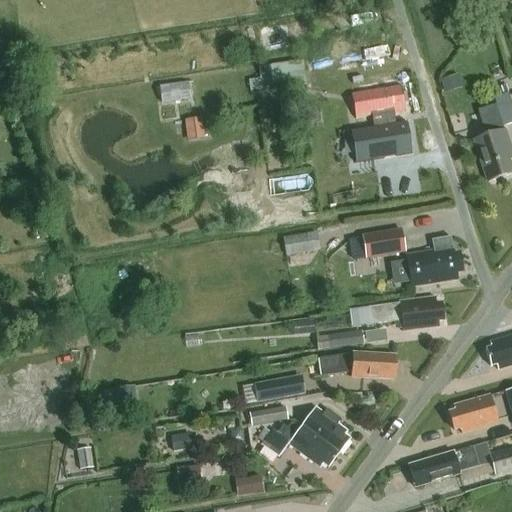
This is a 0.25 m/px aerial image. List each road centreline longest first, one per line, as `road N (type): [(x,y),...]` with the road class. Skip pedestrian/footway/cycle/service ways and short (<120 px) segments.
road 1 (unclassified): [(490,308),(395,0)]
road 2 (residential): [(334,511),(490,308)]
